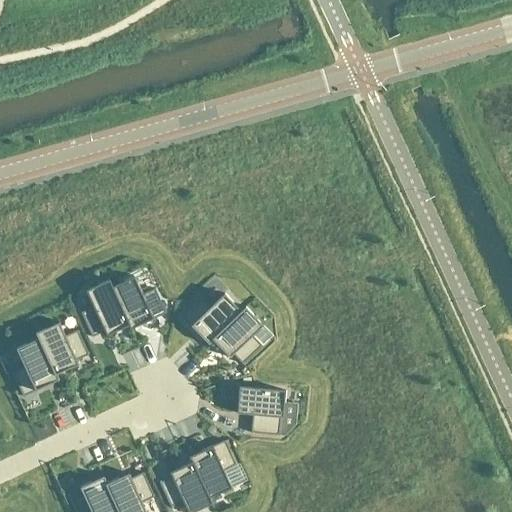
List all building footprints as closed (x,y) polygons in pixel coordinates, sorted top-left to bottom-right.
[(134,277),(112,287),(111,287),(129,325),(128,326),(129,330),(166,313),(154,289),(142,294),(134,277)] [(111,287),(112,287),(109,280),(85,291),(93,307),(80,313),(91,337),(104,332),(106,336),(128,326),(129,325),(111,287)] [(241,312),(240,311),(223,294),(210,307),(200,297),(181,316),(208,345),(213,341),(212,340),(241,312)] [(244,307),(240,311),(241,312),(212,340),(213,341),(229,358),(232,355),(242,364),(261,346),(252,336),(262,326),(244,307)] [(88,355),(77,330),(65,336),(58,323),(35,334),(38,339),(38,338),(55,375),(56,375),(78,365),(76,360),(88,355)] [(38,338),(38,339),(16,349),(24,367),(11,372),(22,397),(58,380),(56,375),(55,375),(38,338)] [(278,435),(280,417),(282,418),(284,390),(239,386),(236,413),(252,415),(250,433),(278,435)] [(223,471),(236,465),(224,440),(188,457),(191,462),(192,462),(209,499),(209,498),(231,488),(223,471)] [(192,462),(191,462),(169,472),(171,477),(158,482),(170,507),(182,501),(187,511),(193,511),(211,504),(209,498),(209,499),(192,462)] [(128,474),(106,484),(105,484),(118,511),(145,511),(141,503),(154,497),(142,472),(130,478),(128,474)] [(67,477),(59,481),(62,488),(71,484),(67,477)] [(118,511),(105,484),(106,484),(103,477),(67,493),(75,511),(118,511)]
